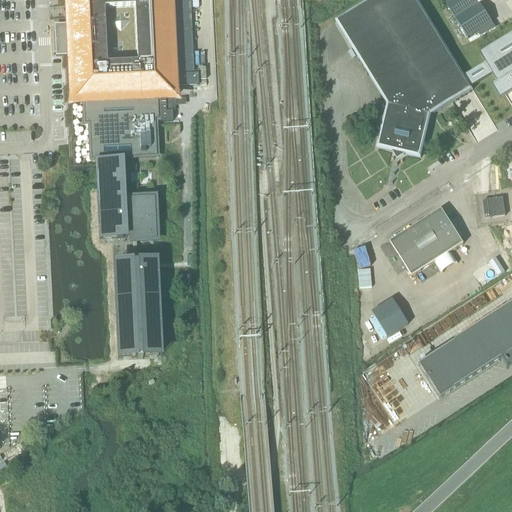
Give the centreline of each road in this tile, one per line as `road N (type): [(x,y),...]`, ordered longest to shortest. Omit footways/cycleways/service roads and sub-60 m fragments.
road 1 (unknown): [(453,172),(470,246),(463,264),(384,303),(372,291),(366,246)]
road 2 (unclassified): [(422,511),(511,428)]
